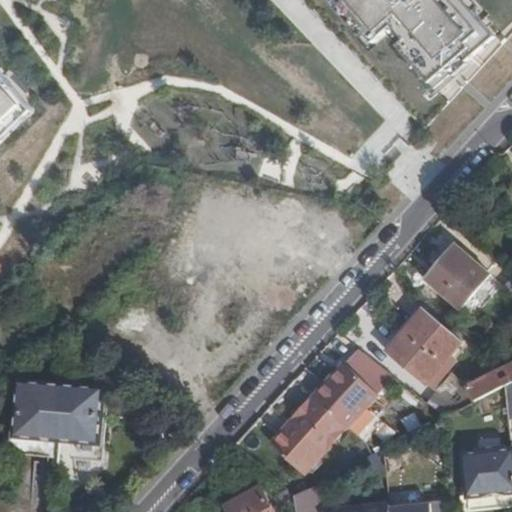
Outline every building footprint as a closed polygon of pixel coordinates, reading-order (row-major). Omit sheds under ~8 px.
[(328,0),(361,37),(366,32),(375,43),(389,31),(394,26),(406,40),(401,44),(399,46),(436,89),(453,75),(455,77),(462,71),(470,64),(468,62),(496,37),(463,0),(328,0)] [(406,40),(394,26),(389,31),(401,44),(406,40)] [(0,145),(35,112),(0,70),(0,145)] [(84,245),(112,276),(155,237),(127,205),(84,245)] [(488,276),(455,249),(442,264),(427,282),(460,310),(488,276)] [(214,254),(166,305),(203,340),(251,288),(214,254)] [(511,296),(511,276),(502,288),(511,296)] [(152,306),(135,326),(188,373),(175,387),(197,406),(227,373),(152,306)] [(464,347),(426,313),(407,334),(386,357),(426,392),(464,347)] [(170,386),(183,371),(122,316),(109,331),(170,386)] [(303,475),(392,378),(356,348),(327,381),(312,398),(310,396),(289,419),(291,423),(284,431),(270,447),(303,475)] [(474,396),(438,415),(445,420),(510,386),(511,384),(511,367),(507,370),(471,388),(474,396)] [(37,457),(60,459),(66,389),(22,385),(18,456),(37,457)] [(101,393),(66,389),(60,459),(96,463),(98,431),(101,393)] [(367,446),(373,458),(384,452),(399,444),(393,433),(367,446)] [(511,449),(458,456),(463,502),(467,501),(468,511),(474,511),(491,510),(511,508),(511,449)] [(272,511),(260,490),(240,501),(228,508),(230,511),(272,511)] [(284,511),(293,506),(285,492),(275,498),(282,511),(284,511)] [(449,511),(449,501),(430,502),(430,511),(449,511)] [(391,504),(391,508),(391,511),(430,511),(430,502),(391,504)]
